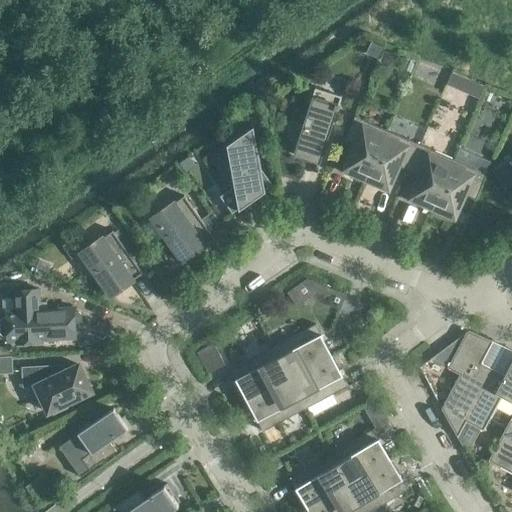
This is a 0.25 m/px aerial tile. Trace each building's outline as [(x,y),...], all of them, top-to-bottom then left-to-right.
[(371,43),(366,53),(376,58),(381,47),(372,43),(371,43)] [(452,73),(447,84),(457,88),(462,77),(453,73),(452,73)] [(473,82),(468,93),(480,98),(485,87),(474,82),(473,82)] [(315,89),(298,140),(294,153),(318,160),(314,172),(317,173),(332,126),(338,128),(339,126),(333,124),(341,97),(315,89)] [(359,175),(367,179),(387,131),(354,116),(343,143),(354,147),(347,163),(346,163),(342,172),(357,179),(359,175)] [(261,169),(254,127),(241,136),(243,138),(228,149),(235,186),(221,196),(232,213),(238,209),(239,211),(252,202),(253,201),(251,200),(272,185),(261,169)] [(420,145),(387,131),(367,179),(374,182),(373,185),(388,192),(392,183),(391,183),(398,166),(409,171),(420,145)] [(453,159),(420,145),(409,171),(420,176),(413,192),(412,192),(409,201),(424,207),(425,204),(433,207),(453,159)] [(511,160),(511,158),(492,171),(505,191),(511,186),(511,160)] [(487,174),(453,159),(433,207),(440,211),(439,214),(454,220),(458,211),(457,211),(464,195),(475,200),(487,174)] [(184,196),(153,218),(183,261),(214,239),(223,232),(210,214),(202,221),(184,196)] [(112,296),(143,273),(113,231),(81,253),(112,296)] [(340,311),(347,296),(322,286),(316,301),(340,311)] [(78,312),(75,312),(74,312),(74,308),(40,310),(39,290),(14,291),(15,311),(6,312),(6,318),(2,318),(0,320),(0,330),(0,334),(3,336),(7,336),(8,342),(17,342),(17,344),(42,343),(42,341),(76,339),(75,334),(80,334),(83,331),(82,315),(78,312)] [(315,325),(273,347),(289,378),(332,355),(315,325)] [(469,331),(466,333),(447,368),(460,375),(442,409),(450,423),(457,437),(466,422),(465,421),(493,370),(481,364),(492,342),(469,331)] [(215,345),(200,355),(212,376),(228,367),(215,345)] [(289,378),(273,347),(230,370),(246,401),(289,378)] [(348,386),(332,355),(289,378),(305,409),(348,386)] [(0,373),(12,373),(12,357),(0,357),(0,373)] [(511,362),(505,376),(493,370),(465,421),(466,422),(483,431),(501,397),(511,402),(511,362)] [(67,408),(66,404),(92,392),(79,365),(61,373),(58,366),(22,368),(23,387),(36,386),(48,413),(52,411),(53,414),(67,408)] [(305,409),(289,378),(246,401),(263,432),(305,409)] [(109,442),(115,438),(124,432),(131,427),(124,416),(121,418),(114,408),(92,424),(90,421),(79,429),(81,431),(77,434),(90,452),(80,459),(89,471),(116,452),(109,442)] [(370,421),(375,429),(388,421),(383,414),(370,421)] [(511,420),(501,438),(511,443),(511,420)] [(372,429),(331,454),(349,484),(390,459),(372,429)] [(511,443),(501,438),(489,461),(511,473),(511,443)] [(349,484),(331,454),(290,479),(308,509),(349,484)] [(370,511),(408,489),(390,459),(349,484),(365,511),(370,511)] [(27,488),(26,489),(36,503),(50,493),(40,479),(27,488)] [(138,490),(115,507),(118,511),(170,511),(179,506),(172,497),(175,495),(167,484),(160,489),(160,490),(145,500),(138,490)] [(365,511),(349,484),(308,509),(309,511),(365,511)]
